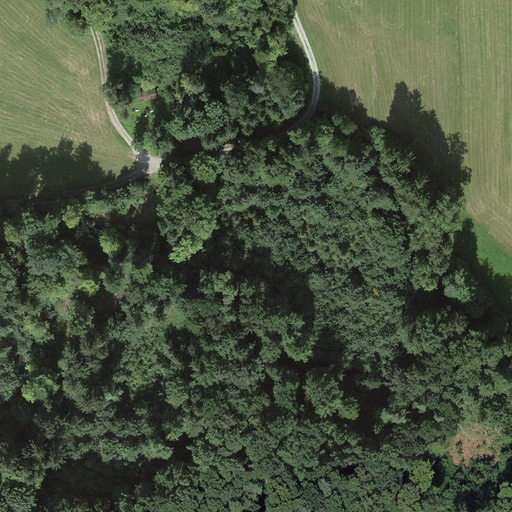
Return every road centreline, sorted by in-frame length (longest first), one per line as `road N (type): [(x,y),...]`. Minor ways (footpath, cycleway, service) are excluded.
road 1 (track): [(429,398),(391,384),(330,385),(215,338),(190,313),(155,172)]
road 2 (track): [(155,172),(295,132),(309,121),(311,74),(292,0)]
road 3 (track): [(155,172),(116,117),(77,0)]
road 4 (track): [(0,192),(94,191),(155,172)]
